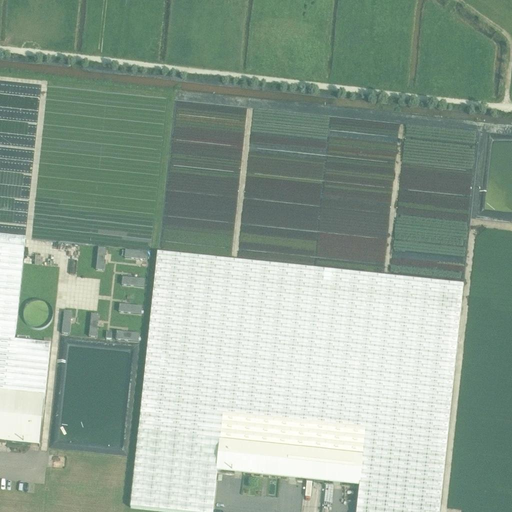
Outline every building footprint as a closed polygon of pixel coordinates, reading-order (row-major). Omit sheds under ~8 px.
[(0,237),(0,391),(45,396),(50,345),(14,342),(25,240),(0,237)] [(98,249),(96,271),(103,272),(105,250),(98,249)] [(125,252),(125,259),(146,261),(147,254),(125,252)] [(157,254),(131,509),(159,511),(212,511),(216,473),(222,418),(364,432),(359,487),(356,511),(438,511),(462,286),(157,254)] [(122,279),(122,286),(144,289),(144,281),(122,279)] [(120,306),(119,313),(141,316),(141,308),(120,306)] [(64,313),(62,335),(69,335),(71,313),(64,313)] [(91,316),(89,337),(96,338),(98,316),(91,316)] [(117,333),(116,340),(138,343),(139,336),(117,333)] [(39,448),(45,396),(0,391),(0,445),(5,446),(6,444),(39,448)] [(216,473),(359,487),(364,432),(222,418),(216,473)]
